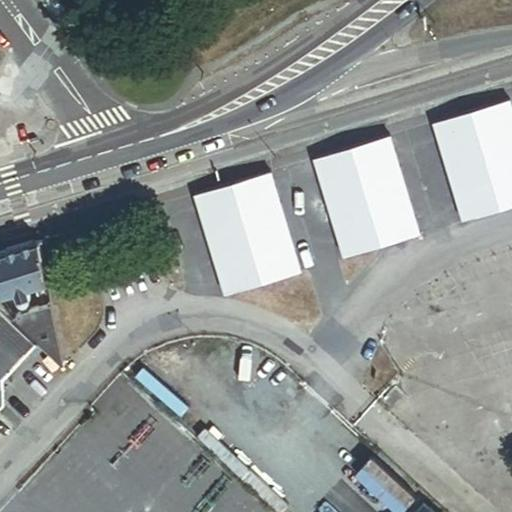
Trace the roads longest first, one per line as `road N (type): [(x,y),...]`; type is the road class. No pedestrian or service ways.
road 1 (tertiary): [(241,121),(511,40)]
road 2 (secondary): [(406,0),(241,121)]
road 3 (unclassified): [(118,163),(0,5)]
road 4 (secondary): [(241,121),(118,163)]
road 5 (secondary): [(118,163),(0,199)]
